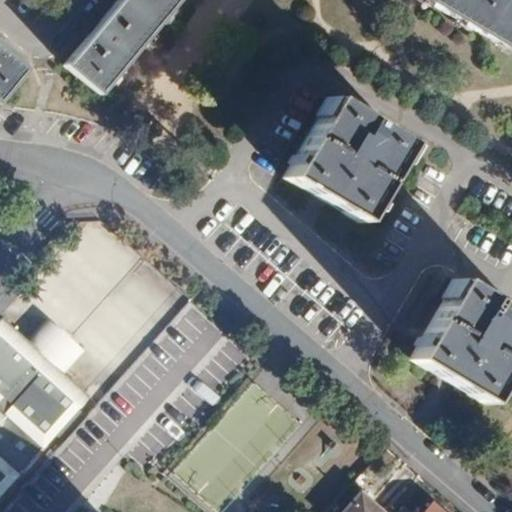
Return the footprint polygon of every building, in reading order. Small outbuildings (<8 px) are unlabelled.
[(117,0),(62,67),(96,96),(176,0),(117,0)] [(422,0),(511,53),(511,0),(422,0)] [(0,97),(23,69),(0,49),(0,97)] [(282,174),(279,179),(299,190),(302,185),(339,208),(337,211),(357,223),(369,203),(403,142),(327,98),(282,174)] [(427,366),(466,389),(464,393),(481,403),(511,352),(511,313),(511,314),(467,286),(467,287),(454,279),(406,359),(425,370),(427,366)] [(0,325),(0,448),(27,472),(88,402),(0,325)] [(0,502),(27,472),(0,448),(0,502)] [(376,511),(358,496),(345,511),(376,511)]
